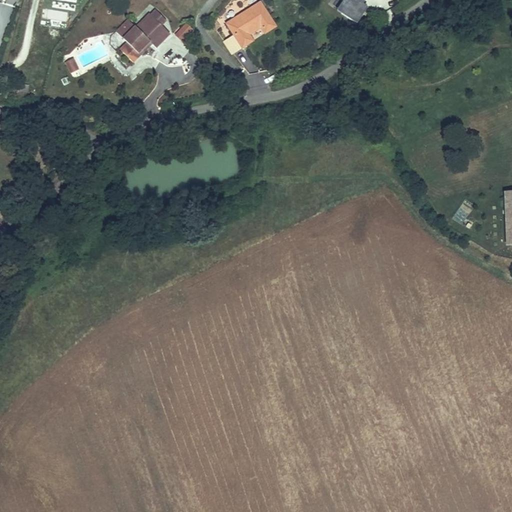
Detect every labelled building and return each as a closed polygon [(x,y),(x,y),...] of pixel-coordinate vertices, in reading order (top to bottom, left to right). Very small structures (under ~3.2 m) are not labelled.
[(352,0),(346,0),(338,11),(343,15),(352,0)] [(352,0),(343,15),(353,22),(365,5),(368,0),(352,0)] [(229,24),(245,46),(256,38),(252,32),(264,23),(269,29),(278,22),(270,11),(262,1),(244,13),(246,16),(242,19),(240,16),(229,24)] [(368,7),(365,5),(353,22),(356,24),(368,7)] [(128,57),(136,50),(135,48),(146,38),(148,40),(151,44),(166,31),(159,22),(164,17),(155,7),(150,11),(149,10),(134,23),(132,22),(120,33),(123,37),(116,44),(128,57)] [(120,33),(132,22),(127,16),(115,27),(120,33)] [(183,22),(172,32),(178,38),(189,28),(183,22)] [(136,50),(148,40),(146,38),(135,48),(136,50)] [(72,51),(65,54),(68,64),(75,61),(72,51)]
